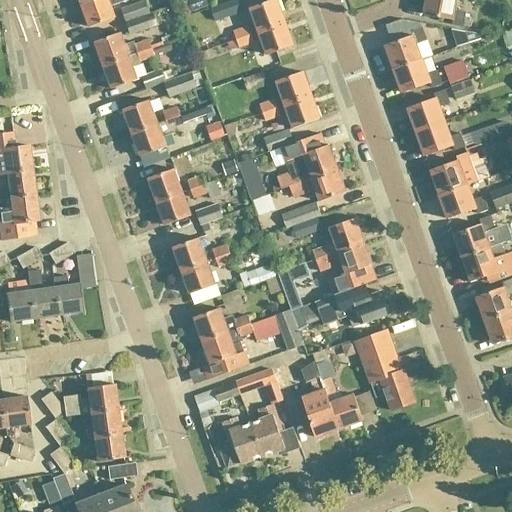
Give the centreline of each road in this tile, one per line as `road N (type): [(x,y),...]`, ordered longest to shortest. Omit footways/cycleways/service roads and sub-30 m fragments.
road 1 (residential): [(491,463),(335,34)]
road 2 (residential): [(138,345),(51,100)]
road 3 (residential): [(198,511),(138,345)]
